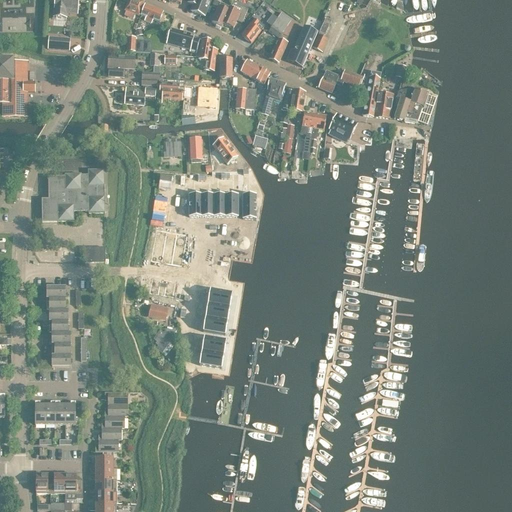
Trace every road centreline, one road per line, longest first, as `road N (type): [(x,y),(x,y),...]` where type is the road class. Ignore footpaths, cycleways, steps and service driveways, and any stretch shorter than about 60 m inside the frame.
road 1 (residential): [(427,128),(360,117),(150,0)]
road 2 (residential): [(20,270),(33,168),(89,71),(99,0)]
road 3 (residential): [(195,279),(20,270)]
